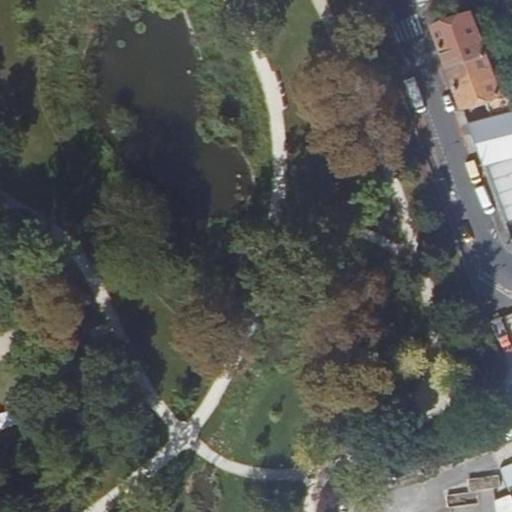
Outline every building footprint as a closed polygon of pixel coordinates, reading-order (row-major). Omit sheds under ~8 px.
[(448,68),(485,54),(498,49),(492,25),(476,30),(470,14),(435,26),(433,29),(448,68)] [(501,98),(511,94),(498,49),(485,54),(501,98)] [(462,108),(485,100),(492,118),(511,112),(511,99),(511,94),(501,98),(485,54),(448,68),(462,108)] [(511,112),(492,118),(468,124),(483,166),(511,158),(511,112)] [(511,220),(511,158),(483,166),(504,224),(511,220)] [(511,461),(502,465),(510,486),(511,485),(511,461)]
